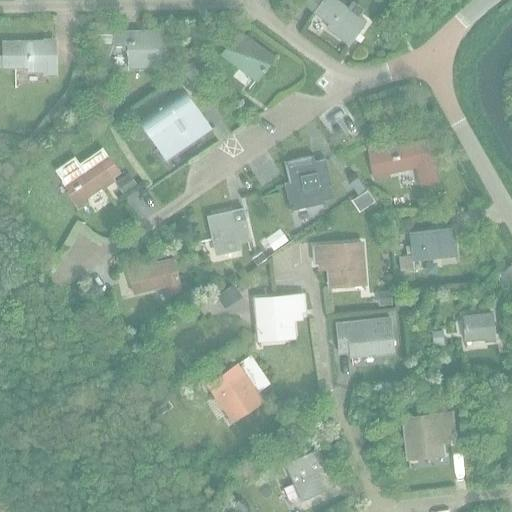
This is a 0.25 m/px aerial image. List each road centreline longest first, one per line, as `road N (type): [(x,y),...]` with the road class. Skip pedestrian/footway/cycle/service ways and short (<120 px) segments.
road 1 (residential): [(356,82),(75,269)]
road 2 (residential): [(0,8),(244,9)]
road 3 (residential): [(316,304),(326,398),(377,509)]
road 4 (unclassified): [(511,220),(439,90),(435,57)]
road 5 (residential): [(511,492),(377,509)]
road 6 (residential): [(356,82),(244,9)]
